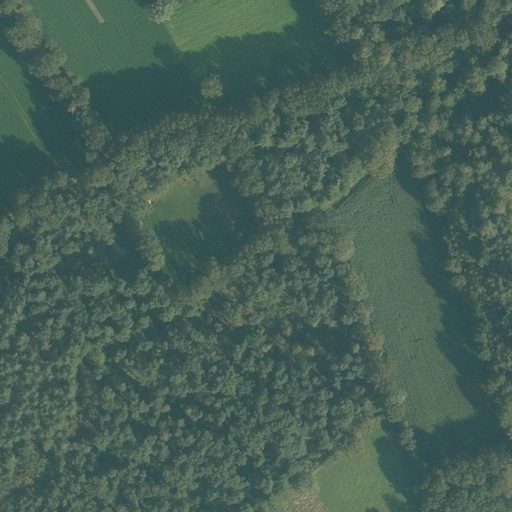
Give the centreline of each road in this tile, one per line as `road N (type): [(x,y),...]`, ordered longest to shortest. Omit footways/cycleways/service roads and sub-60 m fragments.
road 1 (track): [(409,93),(383,148),(330,204),(102,348),(14,214)]
road 2 (track): [(109,152),(363,78),(409,93),(448,72),(490,73)]
road 3 (track): [(109,152),(8,0)]
road 4 (track): [(0,222),(109,152)]
